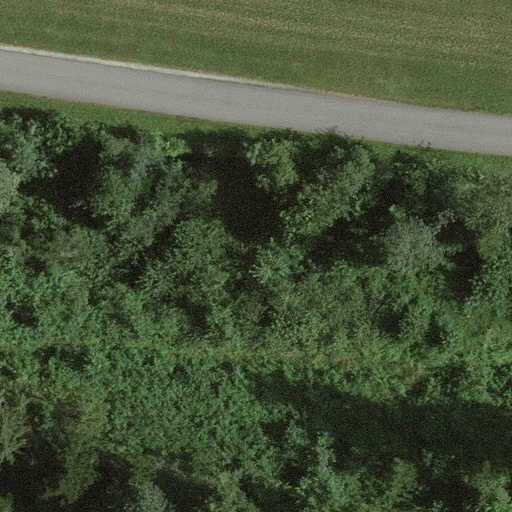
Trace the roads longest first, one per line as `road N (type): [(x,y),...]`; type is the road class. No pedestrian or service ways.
road 1 (unclassified): [(511,133),(0,69)]
road 2 (track): [(511,357),(393,367),(282,353),(0,342)]
